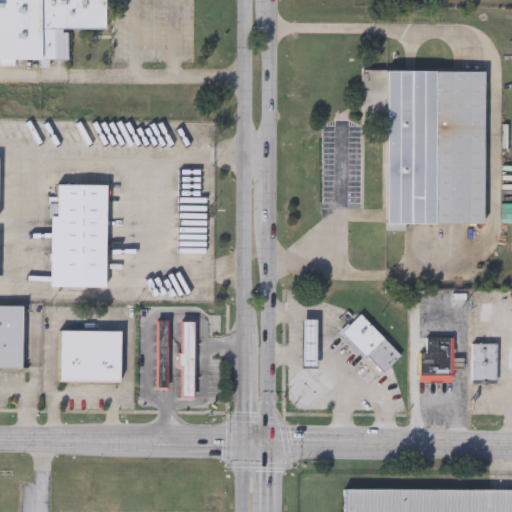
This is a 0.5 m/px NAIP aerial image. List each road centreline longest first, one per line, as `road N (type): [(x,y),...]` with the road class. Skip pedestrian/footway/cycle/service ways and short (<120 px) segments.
road 1 (secondary): [(263,511),(268,0)]
road 2 (secondary): [(511,445),(0,441)]
road 3 (secondary): [(247,0),(244,511)]
